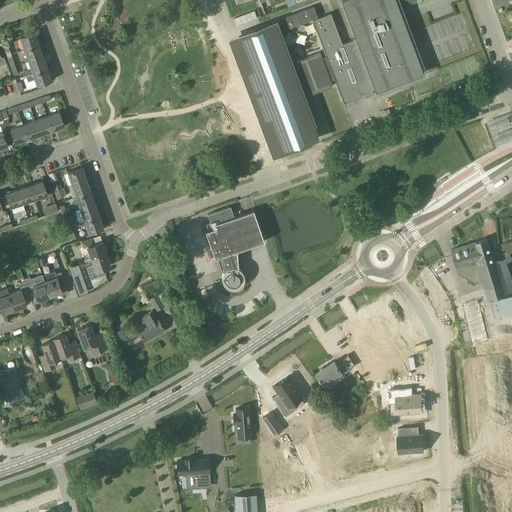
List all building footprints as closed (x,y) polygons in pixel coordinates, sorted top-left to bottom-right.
[(331,83),(331,80),(334,79),(343,103),(362,96),(361,94),(363,93),(365,98),(373,94),(372,89),(374,88),(375,91),(423,73),(395,0),(340,0),(355,38),(342,43),(331,13),(312,20),(326,55),(322,57),(321,54),(320,53),(319,53),(318,53),(317,53),(298,60),(297,61),(296,62),(296,63),(296,64),(296,65),(292,66),(276,23),(239,37),(251,70),(246,71),(264,119),(269,118),(281,150),(319,136),(302,93),(306,91),(307,92),(307,93),(308,94),(309,94),(310,94),(311,94),(329,87),(330,86),(331,86),(331,85),(331,84),(332,84),(331,83)] [(285,17),(286,19),(289,28),(310,20),(312,19),(317,17),(314,8),(313,6),(285,17)] [(25,48),(39,43),(34,31),(20,36),(25,48)] [(25,48),(29,60),(43,55),(39,43),(25,48)] [(47,67),(43,55),(29,60),(31,67),(24,70),(26,75),(47,67)] [(7,58),(10,67),(15,65),(12,57),(7,58)] [(18,74),(15,65),(10,67),(13,75),(18,74)] [(47,67),(26,75),(28,81),(35,79),(37,85),(52,80),(47,67)] [(21,81),(16,83),(19,92),(24,90),(21,81)] [(42,102),(40,98),(28,102),(30,106),(42,102)] [(30,106),(28,102),(16,106),(18,111),(30,106)] [(46,116),(51,130),(63,125),(59,112),(46,116)] [(34,120),(39,134),(51,130),(46,116),(34,120)] [(28,122),(22,124),(27,138),(39,134),(34,120),(28,122)] [(15,142),(27,138),(22,124),(21,121),(16,124),(17,126),(10,129),(15,142)] [(0,126),(0,125),(0,147),(7,145),(11,144),(8,137),(4,138),(0,126)] [(68,172),(72,185),(86,180),(82,167),(68,172)] [(49,173),(48,174),(54,191),(59,189),(56,180),(55,180),(52,172),(49,173)] [(30,184),(35,199),(47,194),(43,179),(30,184)] [(72,185),(76,196),(76,197),(91,192),(86,180),(72,185)] [(35,199),(30,184),(18,188),(23,203),(35,199)] [(10,207),(23,203),(18,188),(5,193),(10,207)] [(59,189),(54,191),(57,199),(64,196),(65,194),(63,188),(59,189)] [(80,209),(95,204),(91,192),(76,197),(76,196),(72,198),(74,203),(78,202),(80,208),(80,209)] [(85,221),(99,216),(95,204),(80,209),(80,208),(75,210),(79,222),(84,220),(85,221)] [(235,251),(264,241),(260,229),(253,209),(214,223),(214,220),(206,223),(208,229),(205,230),(215,258),(217,257),(221,270),(222,270),(224,271),(223,272),(223,273),(222,274),(222,276),(222,277),(222,279),(222,280),(223,281),(223,282),(224,283),(225,285),(226,285),(228,286),(228,287),(229,287),(231,288),(233,288),(234,288),(235,287),(236,287),(238,286),(239,285),(240,285),(241,284),(242,283),(243,282),(243,281),(243,280),(243,279),(244,278),(244,277),(244,276),(243,275),(243,274),(243,273),(243,272),(242,272),(242,271),(241,270),(240,269),(239,268),(237,267),(236,267),(236,266),(235,251)] [(99,216),(85,221),(89,233),(104,228),(99,216)] [(10,223),(7,224),(0,226),(0,231),(12,227),(10,223)] [(89,253),(91,259),(106,253),(103,242),(95,245),(93,238),(82,242),(84,248),(80,249),(82,255),(89,253)] [(476,261),(490,317),(511,311),(511,287),(505,259),(492,262),(486,239),(448,248),(453,267),(476,261)] [(106,253),(91,259),(93,265),(86,267),(90,279),(94,278),(105,274),(103,266),(110,264),(106,253)] [(40,267),(46,265),(44,258),(38,260),(40,267)] [(87,292),(77,264),(68,268),(78,295),(87,292)] [(55,271),(42,275),(42,276),(50,296),(62,291),(60,284),(65,283),(61,271),(56,273),(55,271)] [(30,276),(24,279),(26,284),(30,295),(35,293),(38,300),(50,296),(42,276),(31,280),(31,278),(30,276)] [(22,289),(9,293),(15,309),(26,304),(24,297),(30,295),(26,284),(21,286),(22,289)] [(0,306),(3,313),(15,309),(9,293),(8,294),(7,288),(0,290),(0,306)] [(157,294),(149,299),(156,310),(164,306),(157,295),(157,294)] [(157,316),(152,309),(142,315),(146,322),(141,325),(140,323),(135,326),(143,340),(164,328),(157,316)] [(377,317),(358,330),(367,342),(386,329),(377,317)] [(94,337),(90,325),(78,329),(84,348),(91,346),(93,353),(106,348),(100,335),(94,337)] [(53,338),(54,340),(61,356),(68,353),(70,359),(80,355),(76,344),(70,346),(66,334),(53,338)] [(61,358),(54,340),(43,344),(48,357),(41,359),(45,371),(55,367),(53,361),(61,358)] [(363,345),(352,352),(358,362),(370,354),(363,345)] [(399,348),(380,361),(388,373),(407,360),(399,348)] [(370,354),(358,362),(365,372),(377,364),(370,354)] [(347,357),(337,364),(342,372),(343,373),(353,366),(347,357)] [(342,372),(337,364),(335,361),(317,373),(324,384),(342,372)] [(7,374),(0,376),(0,397),(2,404),(17,399),(17,398),(24,395),(20,382),(15,365),(5,368),(7,374)] [(272,396),(272,397),(285,415),(296,408),(292,402),(301,396),(287,375),(272,385),(274,387),(278,393),(277,394),(278,395),(274,398),(272,396)] [(108,399),(118,396),(115,388),(106,392),(108,399)] [(409,389),(388,390),(389,403),(396,403),(397,414),(421,412),(420,395),(412,395),(411,394),(409,394),(409,389)] [(93,392),(77,398),(80,407),(96,401),(93,392)] [(236,414),(233,414),(233,422),(234,422),(235,429),(234,430),(237,430),(238,437),(250,436),(248,407),(236,408),(236,414)] [(270,411),(263,416),(274,434),(282,429),(270,411)] [(399,436),(398,436),(399,453),(423,452),(422,435),(408,436),(408,428),(398,428),(399,436)] [(185,460),(177,460),(177,474),(188,473),(189,486),(210,485),(209,466),(208,459),(208,458),(207,458),(198,459),(191,459),(191,458),(185,458),(185,460)] [(429,492),(407,494),(408,506),(429,504),(430,504),(429,492)] [(257,511),(256,493),(234,494),(235,511),(257,511)]
